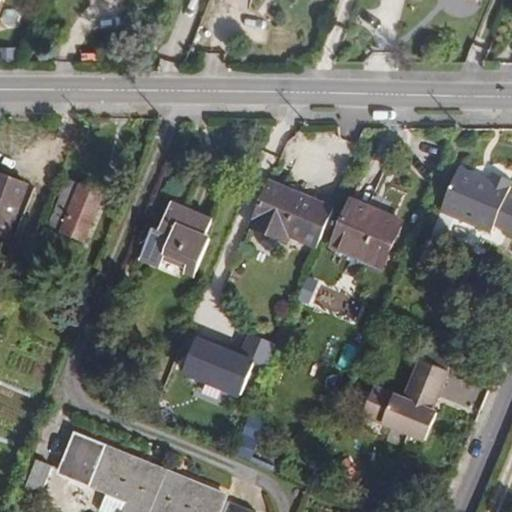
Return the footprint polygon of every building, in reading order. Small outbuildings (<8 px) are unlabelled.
[(459,168),(441,212),(491,233),(510,189),(489,181),(459,168)] [(511,176),(494,169),(489,181),(510,189),(511,183),(511,176)] [(28,185),(0,174),(0,235),(8,239),(28,185)] [(83,241),(102,194),(69,180),(51,222),(64,228),(61,232),(83,241)] [(318,247),(334,209),(270,182),(251,227),(285,241),(288,234),(318,247)] [(402,222),(351,201),(332,246),(383,267),(402,222)] [(145,247),(140,259),(160,267),(164,258),(186,267),(184,273),(194,278),(210,240),(205,238),(213,221),(171,203),(159,231),(153,228),(149,237),(142,243),(145,247)] [(0,319),(17,277),(0,270),(0,319)] [(474,324),(468,336),(486,343),(491,331),(474,324)] [(244,355),(199,336),(184,374),(243,399),(257,360),(273,366),(283,341),(252,331),(244,355)] [(454,357),(428,346),(422,360),(449,371),(454,357)] [(375,387),(364,415),(409,434),(406,442),(408,447),(418,451),(423,449),(437,413),(432,411),(428,409),(432,401),(435,401),(437,399),(449,371),(422,360),(405,400),(375,387)] [(432,401),(428,409),(432,411),(437,399),(435,401),(432,401)] [(267,424),(252,418),(246,436),(261,442),(267,424)] [(145,463),(76,435),(60,473),(108,492),(129,501),(124,511),(150,511),(164,479),(142,470),(145,463)] [(24,457),(9,494),(21,498),(24,491),(36,462),(24,457)] [(36,462),(24,491),(40,497),(53,467),(36,460),(36,462)] [(167,472),(145,463),(142,470),(164,479),(167,472)] [(167,472),(164,479),(186,488),(189,481),(167,472)] [(256,511),(230,501),(225,511),(219,511),(226,496),(189,481),(186,488),(164,479),(150,511),(256,511)] [(108,492),(100,511),(99,511),(124,511),(129,501),(108,492)]
